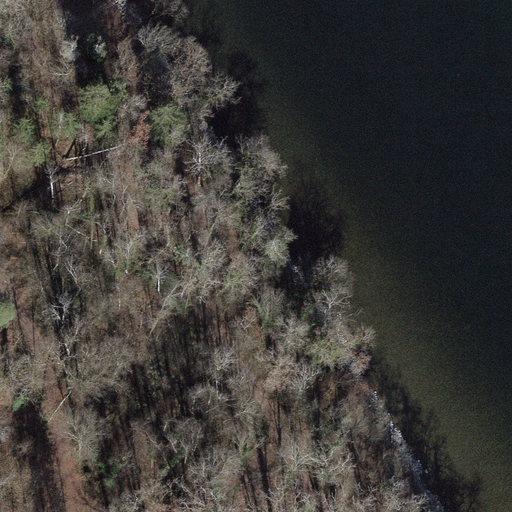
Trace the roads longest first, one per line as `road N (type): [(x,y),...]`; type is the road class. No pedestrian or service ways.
road 1 (track): [(0,276),(19,300),(58,409),(75,511)]
road 2 (track): [(130,511),(219,492),(282,511)]
